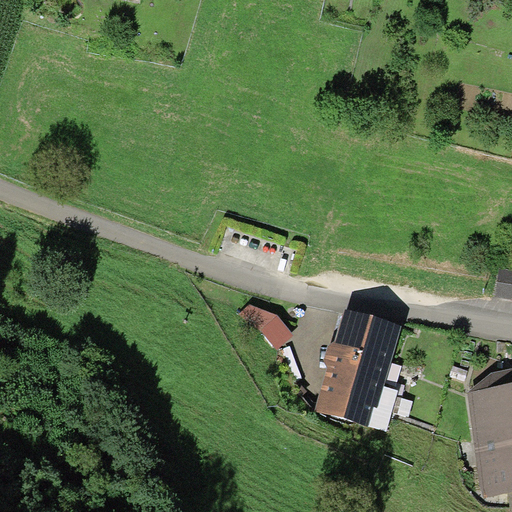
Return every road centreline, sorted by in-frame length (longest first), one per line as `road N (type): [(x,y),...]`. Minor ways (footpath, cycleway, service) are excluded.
road 1 (unclassified): [(0,188),(196,266),(338,303)]
road 2 (residential): [(338,303),(511,329)]
